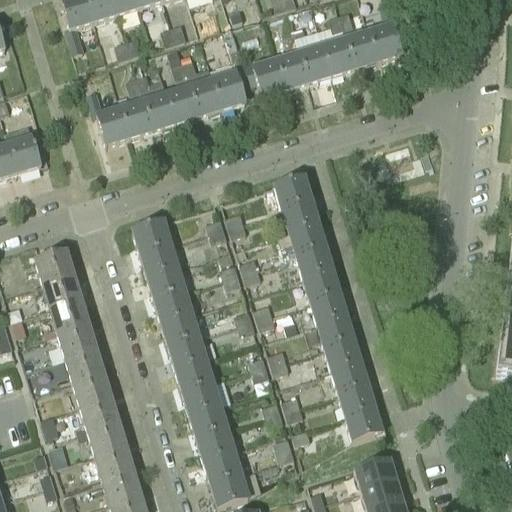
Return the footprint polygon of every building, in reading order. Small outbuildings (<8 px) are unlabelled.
[(92,31),(116,24),(108,0),(85,0),(83,1),(92,31)] [(108,0),(116,24),(139,16),(133,0),(108,0)] [(133,0),(139,16),(162,9),(159,0),(133,0)] [(159,0),(162,9),(186,2),(185,0),(159,0)] [(273,19),(284,16),(279,0),(269,4),(273,19)] [(284,16),(295,13),(290,0),(280,0),(279,0),(284,16)] [(76,36),(92,31),(83,1),(60,8),(68,36),(63,37),(71,61),(82,58),(76,36)] [(341,38),(351,35),(347,20),(336,23),(341,38)] [(330,41),(341,38),(336,23),(326,26),(330,41)] [(169,34),(173,49),(184,46),(180,31),(169,34)] [(367,38),(376,69),(399,62),(390,31),(367,38)] [(163,53),(173,49),(169,34),(158,38),(163,53)] [(295,52),(305,49),(301,34),(290,37),(295,52)] [(284,55),(295,52),(290,37),(280,40),(284,55)] [(353,77),(376,69),(367,38),(344,45),(353,77)] [(127,63),(138,60),(133,45),(123,48),(127,63)] [(330,84),(353,77),(344,45),(320,52),(330,84)] [(117,67),(127,63),(123,48),(112,52),(117,67)] [(307,91),(330,84),(320,52),(297,59),(307,91)] [(283,98),(307,91),(297,59),(274,66),(283,98)] [(260,105),(283,98),(274,66),(251,73),(249,67),(240,70),(247,93),(256,90),(260,105)] [(197,124),(220,117),(211,86),(208,77),(195,81),(191,67),(180,71),(197,124)] [(239,96),(247,93),(240,70),(231,72),(233,79),(211,86),(220,117),(243,110),(239,96)] [(174,132),(197,124),(180,71),(169,74),(174,88),(161,92),(164,100),(174,132)] [(139,100),(149,97),(145,82),(134,85),(139,100)] [(128,103),(139,100),(134,85),(124,88),(128,103)] [(150,139),(174,132),(164,100),(141,107),(150,139)] [(0,122),(8,120),(4,106),(0,106),(0,122)] [(127,146),(150,139),(141,107),(118,114),(127,146)] [(104,153),(127,146),(118,114),(94,121),(104,153)] [(7,152),(16,181),(39,174),(30,145),(7,152)] [(0,185),(16,181),(7,152),(0,153),(0,185)] [(280,218),(309,209),(302,186),(273,195),(280,218)] [(287,241),(316,232),(309,209),(280,218),(287,241)] [(227,235),(241,231),(238,220),(223,224),(227,235)] [(207,241),(222,237),(218,226),(203,231),(207,241)] [(138,262),(169,252),(161,229),(131,239),(138,262)] [(230,246),(245,241),(241,231),(227,235),(230,246)] [(294,264),(323,255),(316,232),(287,241),(294,264)] [(511,233),(503,307),(495,381),(511,382),(511,233)] [(210,252),(225,247),(222,237),(207,241),(210,252)] [(145,285),(176,275),(169,252),(138,262),(145,285)] [(301,287),(330,278),(323,255),(294,264),(301,287)] [(41,293),(71,283),(64,259),(33,268),(41,293)] [(241,281),(256,276),(253,265),(238,270),(241,281)] [(221,287),(236,282),(233,272),(218,276),(221,287)] [(152,308),(183,298),(176,275),(145,285),(152,308)] [(244,292),(259,287),(256,276),(241,281),(244,292)] [(308,310),(337,301),(330,278),(301,287),(308,310)] [(224,297),(239,293),(236,282),(221,287),(224,297)] [(48,317),(79,308),(71,283),(41,293),(41,294),(37,296),(38,300),(34,301),(35,305),(34,306),(39,320),(48,317)] [(159,331),(190,322),(183,298),(152,308),(159,331)] [(315,333),(344,324),(337,301),(308,310),(315,333)] [(55,341),(86,332),(79,308),(48,317),(55,341)] [(255,327),(270,322),(267,312),(252,316),(255,327)] [(235,333),(250,328),(247,318),(232,322),(235,333)] [(166,354),(197,345),(206,342),(199,319),(190,322),(159,331),(166,354)] [(258,337),(273,333),(270,322),(255,327),(258,337)] [(323,356),(352,347),(344,324),(315,333),(323,356)] [(238,344),(253,339),(250,328),(235,333),(238,344)] [(63,366),(94,356),(86,332),(55,341),(63,366)] [(7,345),(0,347),(0,356),(1,360),(11,357),(7,345)] [(173,377),(204,368),(197,345),(166,354),(173,377)] [(330,379),(359,370),(352,347),(323,356),(330,379)] [(70,390),(101,381),(94,356),(63,366),(70,390)] [(269,373),(284,368),(281,357),(266,362),(269,373)] [(249,379),(264,374),(261,363),(246,368),(249,379)] [(180,400),(211,391),(204,368),(173,377),(180,400)] [(273,383),(287,378),(284,368),(269,373),(273,383)] [(337,402),(366,393),(359,370),(330,379),(337,402)] [(252,389),(267,385),(264,374),(249,379),(252,389)] [(78,414),(109,405),(101,381),(70,390),(78,414)] [(188,423),(218,414),(211,391),(180,400),(188,423)] [(344,425),(373,417),(366,393),(337,402),(344,425)] [(283,419),(298,414),(295,403),(280,408),(283,419)] [(85,439),(116,429),(109,405),(78,414),(85,439)] [(263,425),(279,420),(275,409),(260,414),(263,425)] [(195,446),(225,437),(218,414),(188,423),(195,446)] [(287,429),(301,425),(298,414),(283,419),(287,429)] [(373,417),(344,425),(351,449),(380,440),(373,417)] [(267,435),(282,431),(279,420),(263,425),(267,435)] [(43,424),(46,441),(62,438),(59,421),(43,424)] [(93,463),(123,454),(116,429),(85,439),(93,463)] [(294,452),(308,448),(305,436),(290,441),(294,452)] [(202,469),(233,460),(225,437),(195,446),(202,469)] [(274,460),(289,456),(286,445),(271,450),(274,460)] [(100,488),(131,478),(123,454),(93,463),(100,488)] [(277,471),(293,466),(289,456),(274,460),(277,471)] [(209,493),(240,483),(233,460),(202,469),(209,493)] [(46,473),(42,462),(33,465),(36,476),(46,473)] [(511,511),(511,465),(503,468),(496,470),(510,511),(511,511)] [(388,467),(352,478),(359,500),(395,489),(388,467)] [(107,511),(138,502),(131,478),(100,488),(107,511)] [(49,482),(39,485),(43,497),(52,494),(49,482)] [(240,483),(209,493),(214,511),(226,511),(247,506),(240,483)] [(359,500),(362,511),(394,511),(401,510),(395,489),(359,500)] [(52,494),(43,497),(46,508),(55,505),(52,494)] [(319,500),(309,503),(312,511),(320,511),(322,511),(319,500)] [(141,511),(138,502),(107,511),(141,511)]
